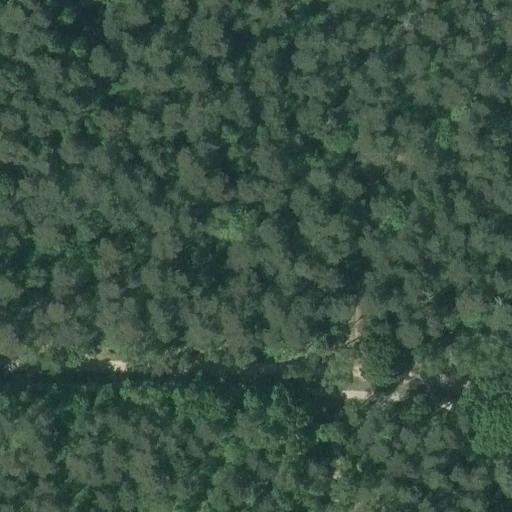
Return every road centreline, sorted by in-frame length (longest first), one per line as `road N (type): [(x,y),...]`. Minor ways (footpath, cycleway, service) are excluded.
road 1 (unknown): [(511,398),(348,370),(0,364)]
road 2 (track): [(511,177),(0,174)]
road 3 (track): [(336,394),(348,370),(379,178)]
road 4 (track): [(395,177),(385,0)]
